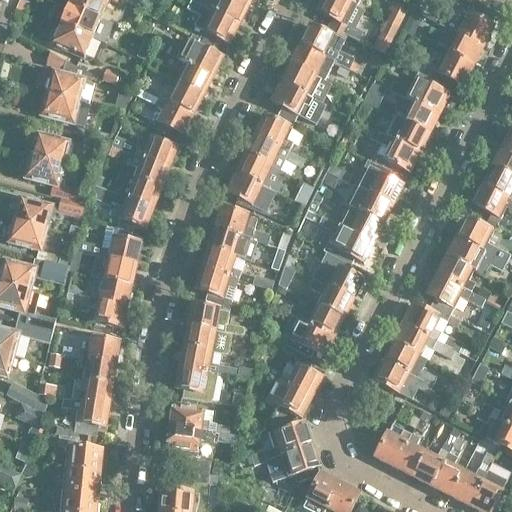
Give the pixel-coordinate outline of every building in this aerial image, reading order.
[(72,0),(70,7),(100,20),(108,2),(115,5),(117,0),(72,0)] [(140,13),(145,0),(131,0),(128,8),(140,13)] [(202,0),(199,7),(240,28),(250,9),(231,0),(202,0)] [(231,0),(250,9),(254,0),(231,0)] [(364,12),(357,9),(339,0),(325,0),(318,14),(333,22),(330,29),(340,34),(355,42),(359,35),(354,32),(364,12)] [(339,0),(357,9),(360,0),(339,0)] [(398,29),(408,10),(391,2),(388,9),(392,12),(386,24),(398,29)] [(186,10),(201,18),(196,29),(204,33),(200,40),(218,49),(222,42),(230,47),(240,28),(199,7),(190,3),(186,10)] [(62,27),(93,40),(101,21),(101,20),(100,20),(70,7),(62,27)] [(420,17),(413,13),(407,24),(415,28),(420,17)] [(464,15),(454,34),(483,49),(493,29),(464,15)] [(390,44),(398,29),(386,24),(379,38),(390,44)] [(93,40),(62,27),(54,47),(57,48),(57,47),(85,59),(93,40)] [(311,28),(301,47),(334,64),(335,65),(357,76),(361,68),(353,64),(354,62),(341,55),(345,45),(337,41),(337,40),(340,34),(330,29),(326,36),(311,28)] [(405,28),(403,32),(413,37),(415,33),(405,28)] [(454,34),(445,54),(473,68),(483,49),(454,34)] [(155,52),(179,64),(212,81),(223,61),(214,56),(218,50),(200,40),(192,37),(183,55),(176,52),(175,52),(159,44),(155,52)] [(301,47),(291,66),(318,80),(326,84),(335,65),(334,64),(301,47)] [(137,52),(135,59),(147,64),(149,58),(137,52)] [(151,60),(175,72),(182,76),(177,86),(203,99),(212,81),(179,64),(155,52),(151,60)] [(47,93),(47,95),(81,105),(87,80),(75,77),(77,69),(50,54),(46,66),(63,71),(62,75),(53,72),(50,82),(47,85),(46,89),(47,93)] [(445,54),(435,73),(463,88),(473,68),(445,54)] [(318,80),(291,66),(281,85),(322,106),(326,97),(313,90),(318,80)] [(350,73),(340,68),(336,75),(346,80),(350,73)] [(107,72),(101,82),(121,92),(126,82),(107,72)] [(399,98),(405,101),(439,118),(448,99),(442,96),(446,88),(425,78),(422,85),(416,96),(393,84),(389,93),(399,98)] [(389,93),(373,84),(364,103),(377,110),(382,100),(395,107),(399,98),(389,93)] [(282,109),(278,117),(296,125),(299,118),(306,122),(312,111),(326,118),(330,110),(322,106),(281,85),(272,104),(282,109)] [(164,93),(159,102),(193,119),(203,99),(177,86),(171,96),(164,93)] [(115,109),(126,112),(132,100),(119,93),(115,109)] [(149,106),(156,109),(163,113),(158,123),(162,125),(159,132),(175,139),(178,133),(184,136),(193,119),(159,102),(142,93),(139,98),(150,104),(149,106)] [(81,105),(47,95),(46,98),(43,100),(41,104),(43,108),(41,118),(74,127),(74,128),(75,129),(81,105)] [(401,109),(407,113),(402,123),(429,137),(439,118),(405,101),(401,109)] [(371,108),(363,104),(354,122),(362,126),(371,108)] [(290,155),(300,135),(292,131),(296,125),(278,117),(274,123),(265,119),(255,138),(289,154),(290,155)] [(397,133),(391,130),(386,139),(419,156),(429,137),(402,123),(397,133)] [(68,168),(74,145),(59,141),(61,132),(42,128),(40,136),(36,135),(30,157),(68,168)] [(382,161),(383,162),(381,168),(399,177),(402,171),(410,175),(419,156),(386,139),(380,135),(371,131),(367,139),(382,147),(376,158),(382,161)] [(511,132),(503,150),(511,154),(511,132)] [(97,142),(109,145),(111,137),(99,134),(97,142)] [(135,157),(142,160),(169,170),(177,151),(168,148),(170,142),(152,135),(150,140),(146,150),(118,139),(114,149),(135,157)] [(255,138),(246,157),(281,173),(286,162),(302,170),(306,162),(290,155),(289,154),(255,138)] [(122,152),(114,149),(111,156),(119,159),(122,152)] [(511,154),(503,150),(493,169),(511,178),(511,154)] [(65,182),(61,181),(65,167),(30,157),(24,180),(54,188),(52,197),(76,203),(79,191),(64,187),(65,182)] [(139,168),(134,180),(161,191),(169,170),(142,160),(135,157),(132,166),(139,168)] [(237,176),(238,177),(271,192),(286,199),(290,193),(282,188),(283,187),(275,184),(281,173),(246,157),(237,176)] [(368,163),(355,189),(367,195),(392,208),(402,189),(388,182),(392,175),(368,163)] [(326,175),(338,181),(341,174),(330,168),(326,175)] [(511,178),(493,169),(484,188),(511,202),(511,178)] [(340,182),(326,175),(321,184),(335,191),(340,182)] [(103,180),(92,176),(88,185),(99,190),(103,180)] [(237,176),(237,177),(228,195),(254,208),(259,197),(267,200),(267,199),(283,207),(286,199),(271,192),(238,177),(237,176)] [(103,191),(126,200),(153,211),(161,191),(134,180),(129,193),(106,184),(103,191)] [(295,204),(306,209),(315,191),(304,186),(295,204)] [(511,202),(484,188),(474,207),(499,220),(505,209),(511,212),(511,202)] [(355,189),(345,208),(357,214),(382,227),(392,208),(367,195),(355,189)] [(153,211),(126,200),(103,191),(100,199),(123,208),(118,221),(145,231),(153,211)] [(319,208),(324,197),(317,193),(311,204),(319,208)] [(20,200),(15,221),(49,230),(52,218),(58,216),(58,214),(81,220),(85,206),(61,199),(59,210),(54,209),(54,208),(20,200)] [(343,207),(333,225),(373,246),(382,227),(357,214),(345,208),(343,207)] [(222,210),(215,231),(251,242),(252,242),(267,248),(270,238),(254,233),(257,221),(222,210)] [(49,230),(15,221),(9,244),(38,253),(36,261),(69,270),(72,262),(60,259),(60,258),(43,253),(49,230)] [(492,234),(467,221),(457,240),(507,266),(511,258),(501,253),(502,252),(487,245),(492,234)] [(326,222),(322,229),(328,233),(336,237),(327,256),(344,265),(348,257),(363,265),(373,246),(333,225),(326,222)] [(70,235),(81,238),(83,231),(72,228),(70,235)] [(245,262),(249,251),(252,242),(251,242),(215,231),(209,251),(238,260),(245,262)] [(75,254),(100,259),(136,268),(140,247),(131,244),(133,237),(114,232),(112,240),(111,240),(108,252),(102,250),(102,251),(94,249),(93,250),(79,247),(75,254)] [(285,254),(291,237),(283,234),(277,251),(285,254)] [(507,266),(457,240),(447,259),(487,279),(492,269),(502,274),(507,266)] [(238,282),(241,273),(234,271),(238,260),(209,251),(203,271),(238,282)] [(97,268),(104,270),(101,281),(131,288),(136,268),(100,259),(75,254),(73,262),(91,265),(90,267),(97,268)] [(326,256),(313,282),(353,302),(363,283),(349,275),(352,269),(344,265),(327,256),(326,256)] [(295,259),(288,257),(284,268),(292,270),(295,259)] [(447,259),(437,278),(471,295),(475,286),(467,283),(473,272),(447,259)] [(34,269),(4,261),(0,277),(0,283),(33,292),(39,269),(41,270),(40,277),(42,278),(54,281),(55,275),(68,278),(69,270),(36,261),(34,269)] [(269,270),(278,272),(280,266),(271,263),(269,270)] [(292,270),(284,268),(281,279),(288,281),(292,270)] [(231,308),(236,291),(238,282),(203,271),(196,292),(207,295),(205,302),(231,308)] [(244,284),(252,286),(254,279),(246,276),(244,284)] [(262,289),(265,281),(256,278),(253,287),(262,289)] [(428,297),(436,301),(433,308),(450,317),(459,299),(467,303),(483,311),(487,303),(471,295),(437,278),(428,297)] [(126,309),(131,288),(101,281),(98,293),(89,291),(87,300),(90,300),(126,309)] [(313,282),(309,290),(316,294),(323,298),(318,308),(343,321),(353,302),(313,282)] [(0,283),(0,309),(19,314),(17,324),(53,333),(55,325),(50,324),(44,322),(44,320),(40,319),(42,311),(29,308),(33,292),(0,283)] [(65,295),(73,296),(80,298),(81,293),(79,293),(76,290),(67,288),(65,295)] [(288,292),(279,288),(277,291),(286,296),(288,292)] [(481,290),(477,298),(493,306),(496,300),(490,297),(491,295),(481,290)] [(94,324),(92,329),(111,333),(112,328),(121,330),(126,309),(90,300),(87,300),(80,298),(73,296),(65,295),(63,304),(80,308),(81,310),(88,312),(91,310),(95,311),(92,323),(94,324)] [(205,302),(204,307),(204,309),(192,307),(188,328),(217,334),(232,337),(242,338),(244,330),(227,327),(229,314),(222,313),(223,307),(205,302)] [(413,307),(404,326),(437,343),(456,352),(469,359),(471,354),(462,348),(463,346),(442,335),(447,324),(458,330),(462,323),(450,317),(433,308),(429,315),(413,307)] [(295,309),(290,317),(292,318),(334,339),(343,321),(318,308),(313,318),(295,309)] [(511,315),(508,313),(501,326),(511,331),(511,315)] [(292,318),(282,338),(287,340),(284,348),(312,362),(313,362),(316,354),(324,358),(334,339),(292,318)] [(489,331),(493,323),(483,318),(479,326),(489,331)] [(14,335),(0,330),(0,352),(16,356),(26,359),(30,342),(50,347),(53,333),(17,324),(14,335)] [(437,343),(404,326),(394,345),(420,358),(425,348),(452,361),(456,352),(437,343)] [(188,328),(184,349),(213,355),(219,356),(228,357),(232,337),(217,334),(188,328)] [(507,346),(494,339),(489,348),(502,355),(507,346)] [(119,346),(90,341),(88,353),(64,349),(62,358),(79,361),(116,367),(119,346)] [(394,345),(384,364),(410,377),(417,381),(433,389),(437,380),(421,372),(427,362),(420,358),(394,345)] [(184,349),(180,370),(217,377),(238,380),(239,370),(217,367),(219,356),(213,355),(184,349)] [(250,352),(238,350),(236,358),(249,360),(250,352)] [(0,352),(0,376),(10,379),(16,356),(0,352)] [(62,359),(50,357),(48,371),(60,373),(62,359)] [(79,361),(77,370),(85,372),(84,383),(112,388),(116,367),(79,361)] [(283,375),(279,384),(312,400),(321,381),(307,374),(311,367),(300,361),(290,379),(283,375)] [(384,364),(375,383),(400,396),(407,399),(412,402),(418,391),(420,393),(421,392),(429,396),(433,389),(417,381),(410,377),(384,364)] [(487,370),(478,365),(469,383),(478,388),(487,370)] [(511,371),(504,367),(500,375),(511,381),(511,371)] [(214,398),(217,377),(180,370),(176,391),(183,393),(182,400),(198,403),(199,397),(204,398),(205,396),(214,398)] [(73,393),(72,402),(109,408),(112,388),(84,383),(75,382),(73,393)] [(302,420),(312,400),(279,384),(276,382),(272,391),(266,404),(274,408),(280,411),(300,423),(302,420)] [(13,384),(6,397),(30,409),(37,397),(13,384)] [(37,397),(49,399),(51,387),(39,385),(37,397)] [(49,399),(37,397),(33,411),(46,417),(49,399)] [(197,408),(198,403),(182,400),(181,408),(173,407),(170,428),(173,429),(208,434),(217,436),(219,436),(229,437),(230,429),(217,427),(217,426),(209,425),(202,423),(204,409),(197,408)] [(109,408),(72,402),(71,412),(79,413),(77,425),(75,433),(96,438),(98,428),(105,430),(109,408)] [(484,405),(480,413),(490,418),(495,421),(496,422),(511,429),(511,405),(506,402),(501,413),(500,414),(484,405)] [(438,415),(446,419),(452,409),(443,404),(438,415)] [(47,417),(33,411),(30,409),(24,406),(17,420),(31,427),(40,432),(47,417)] [(480,413),(477,421),(486,426),(490,418),(480,413)] [(407,427),(415,430),(420,421),(412,417),(407,427)] [(420,421),(415,430),(422,434),(427,424),(420,421)] [(495,421),(485,440),(494,444),(511,453),(511,429),(496,422),(495,421)] [(266,464),(284,458),(311,448),(304,425),(303,425),(297,427),(276,434),(281,448),(251,458),(254,469),(266,464)] [(32,448),(40,432),(31,427),(23,443),(32,448)] [(68,452),(67,472),(99,475),(102,454),(79,451),(80,440),(79,440),(79,434),(53,427),(51,436),(58,437),(57,451),(68,452)] [(239,431),(242,439),(254,435),(251,427),(239,431)] [(392,427),(389,434),(376,460),(395,470),(412,437),(392,427)] [(170,428),(167,450),(169,450),(168,455),(196,459),(198,442),(207,443),(207,442),(216,444),(217,436),(208,434),(173,429),(170,428)] [(236,438),(229,437),(219,436),(219,444),(235,446),(236,438)] [(412,437),(395,470),(413,479),(427,454),(416,448),(420,441),(412,437)] [(427,454),(413,479),(432,489),(449,456),(457,440),(449,437),(445,446),(444,445),(437,459),(427,454)] [(451,499),(464,473),(454,468),(461,453),(460,452),(464,444),(457,440),(449,456),(432,489),(451,499)] [(269,473),(273,486),(319,471),(311,448),(284,458),(266,464),(269,473)] [(482,465),(479,471),(486,475),(491,467),(495,460),(487,455),(481,465),(482,465)] [(187,462),(185,494),(195,495),(195,497),(202,497),(202,498),(208,499),(210,464),(189,461),(188,461),(187,462)] [(20,478),(0,467),(0,483),(14,490),(20,478)] [(487,475),(470,508),(476,511),(499,511),(503,505),(497,502),(510,477),(491,467),(487,475)] [(479,471),(474,478),(464,473),(451,499),(470,508),(486,475),(479,471)] [(67,472),(64,494),(97,497),(99,475),(67,472)] [(319,476),(306,502),(318,508),(315,511),(326,511),(340,487),(319,476)] [(340,487),(326,511),(353,511),(361,498),(340,487)] [(63,503),(62,511),(95,511),(97,497),(64,494),(36,491),(35,501),(63,503)] [(161,494),(159,511),(206,511),(208,499),(202,498),(202,497),(195,497),(195,495),(185,494),(184,496),(161,494)] [(14,500),(12,510),(23,511),(26,511),(28,502),(14,500)]
